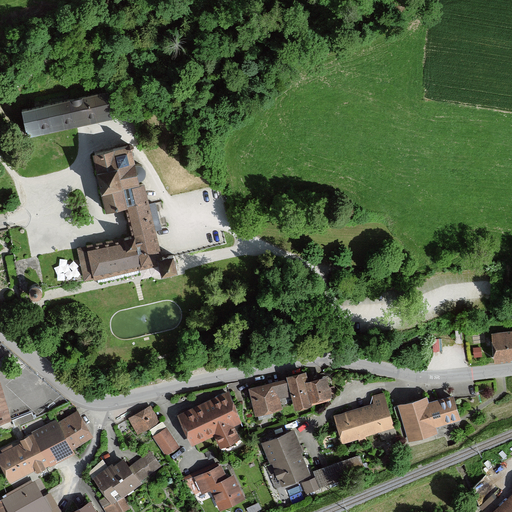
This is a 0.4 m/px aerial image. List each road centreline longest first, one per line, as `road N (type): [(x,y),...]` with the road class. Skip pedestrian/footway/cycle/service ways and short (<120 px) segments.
road 1 (unclassified): [(511,369),(439,380),(301,363),(101,404),(73,394),(0,331)]
road 2 (track): [(151,0),(123,25),(121,47),(54,53),(0,88)]
road 3 (unknown): [(413,377),(348,394),(302,438)]
